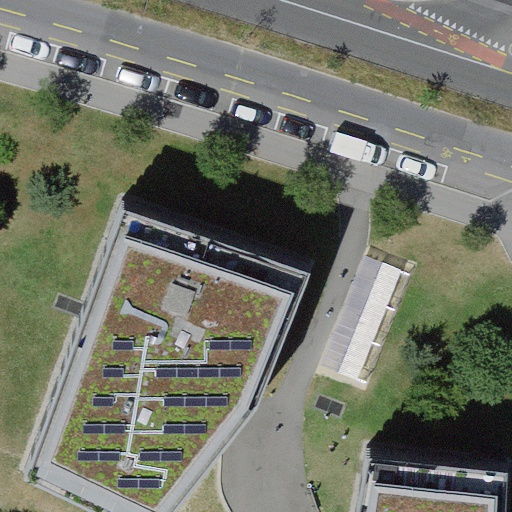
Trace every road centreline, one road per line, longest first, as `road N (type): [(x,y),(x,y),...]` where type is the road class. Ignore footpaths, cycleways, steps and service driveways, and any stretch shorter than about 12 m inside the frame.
road 1 (primary): [(0,10),(511,169)]
road 2 (primary): [(424,46),(275,0)]
